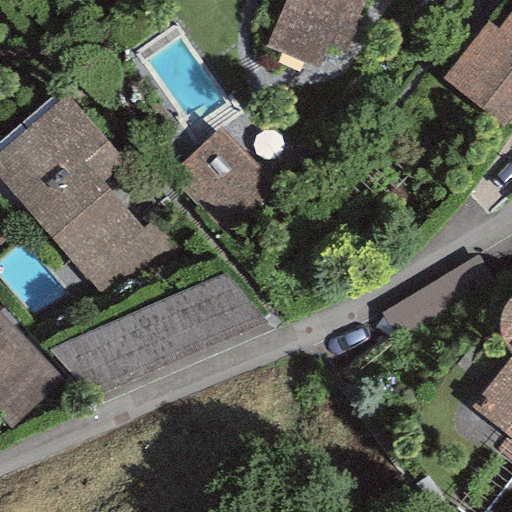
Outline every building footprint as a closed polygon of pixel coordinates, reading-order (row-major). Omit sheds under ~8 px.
[(284,0),(265,48),(332,77),(364,0),(284,0)] [(511,8),(497,28),(487,19),(439,78),(500,127),(511,112),(511,8)] [(62,93),(0,147),(0,182),(99,297),(172,251),(151,219),(139,231),(101,185),(122,165),(62,93)] [(270,185),(218,129),(168,176),(220,232),(270,185)] [(241,278),(84,347),(107,399),(264,329),(241,278)] [(501,335),(509,353),(471,405),(511,439),(511,297),(506,302),(499,319),(501,335)] [(0,316),(0,422),(8,430),(61,380),(0,316)]
